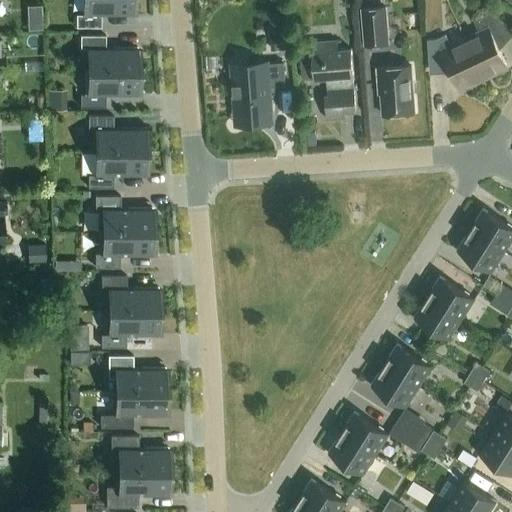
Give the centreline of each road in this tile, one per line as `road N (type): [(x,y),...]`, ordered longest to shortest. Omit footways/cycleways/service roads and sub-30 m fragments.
road 1 (residential): [(487,156),(260,511)]
road 2 (residential): [(195,174),(220,511)]
road 3 (residential): [(195,174),(487,156)]
road 4 (residential): [(180,0),(195,174)]
